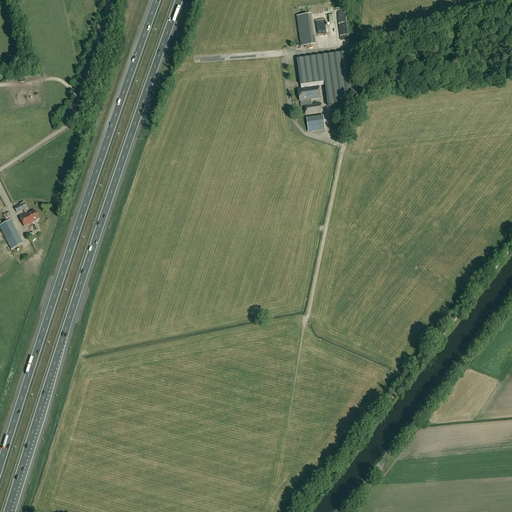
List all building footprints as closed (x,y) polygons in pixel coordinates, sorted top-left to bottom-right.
[(337,3),(318,5),(319,15),(330,14),(330,17),(338,16),(337,12),(338,12),(337,3)] [(302,44),(316,43),(314,12),(300,13),(302,44)] [(331,36),(329,17),(321,18),(323,36),(331,36)] [(345,53),(297,60),(300,85),(324,82),(328,106),(347,103),(346,99),(351,98),(345,53)] [(318,86),(298,89),(299,102),(300,101),(301,106),(305,106),(312,105),(311,100),(320,99),(318,86)] [(312,105),(305,106),(306,115),(322,112),(321,104),(312,105)] [(323,116),(306,118),(308,128),(324,126),(323,116)] [(39,219),(34,210),(29,213),(27,208),(24,202),(20,204),(20,205),(14,208),(17,213),(23,210),(25,214),(19,217),(24,227),(35,222),(35,221),(39,219)] [(23,244),(11,220),(0,225),(0,228),(11,250),(23,244)]
